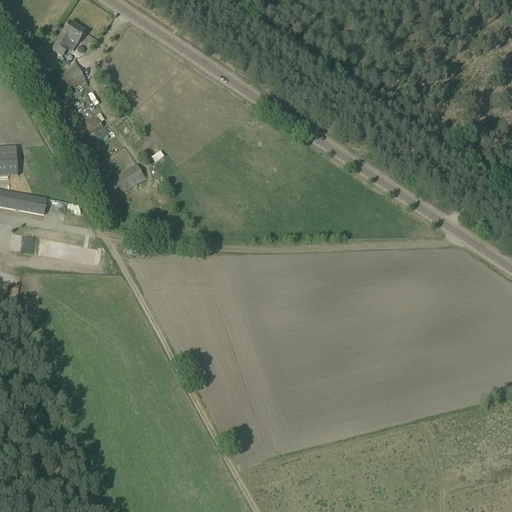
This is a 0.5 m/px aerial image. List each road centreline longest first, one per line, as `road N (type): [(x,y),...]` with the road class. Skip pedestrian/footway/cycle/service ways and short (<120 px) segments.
road 1 (tertiary): [(511,270),(105,0)]
road 2 (track): [(96,231),(165,245),(470,242)]
road 3 (track): [(96,231),(254,511)]
road 4 (track): [(96,231),(0,58)]
